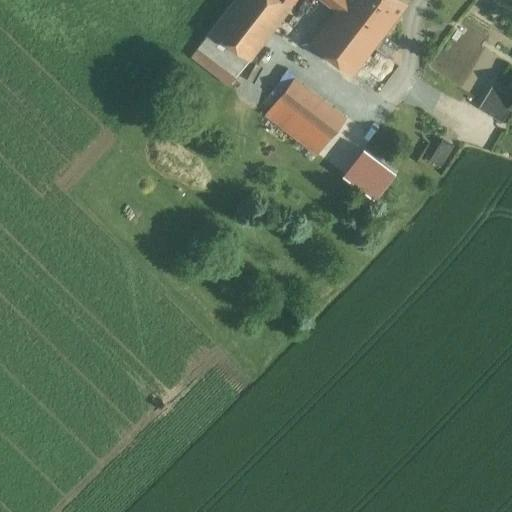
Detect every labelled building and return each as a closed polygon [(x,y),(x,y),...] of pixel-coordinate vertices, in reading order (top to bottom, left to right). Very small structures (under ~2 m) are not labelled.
[(235,0),(212,30),(250,59),(295,0),(235,0)] [(342,0),(322,0),(335,10),(342,1),(342,0)] [(408,3),(404,0),(342,0),(342,1),(385,33),(408,3)] [(385,33),(342,1),(335,10),(311,41),(353,74),(374,46),(385,33)] [(250,59),(212,30),(198,47),(237,77),(250,59)] [(400,66),(374,46),(353,74),(379,94),(400,66)] [(346,119),(294,79),(265,115),(318,155),(346,119)] [(511,102),(511,96),(493,85),(479,107),(502,122),(511,107),(510,106),(511,102)] [(453,146),(442,139),(430,159),(441,166),(453,146)] [(367,146),(345,173),(378,199),(399,172),(367,146)]
